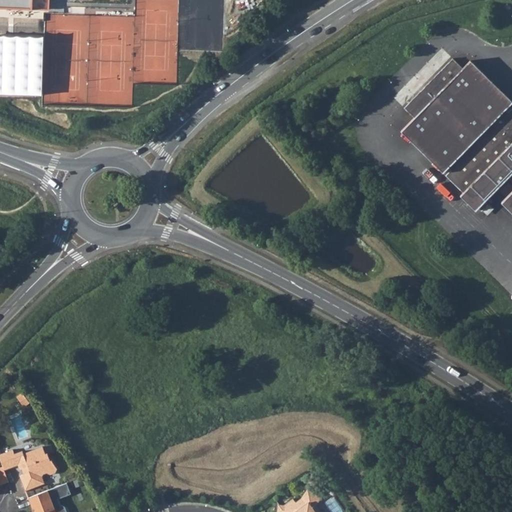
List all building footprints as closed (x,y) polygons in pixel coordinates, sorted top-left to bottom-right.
[(453,58),(404,107),(414,117),(404,127),(447,169),(448,167),(451,170),(446,175),(482,210),(488,204),(485,201),(509,177),(511,180),(511,190),(503,199),(511,207),(511,108),(509,111),(506,108),(511,103),(469,61),(463,68),(453,58)] [(511,100),(470,60),(469,61),(511,103),(511,102),(511,100)] [(404,127),(401,131),(443,172),(447,169),(404,127)] [(511,207),(503,199),(501,201),(511,211),(511,207)] [(13,449),(0,454),(0,458),(3,467),(4,469),(18,464),(20,468),(24,467),(26,472),(20,475),(26,490),(45,482),(43,477),(45,473),(48,472),(53,474),(56,473),(58,469),(52,460),(51,460),(48,453),(46,454),(43,446),(24,453),(23,451),(15,454),(13,449)] [(4,469),(3,467),(0,467),(0,483),(1,483),(8,480),(4,469)] [(65,482),(46,490),(54,511),(65,511),(63,507),(59,505),(56,499),(69,493),(65,482)] [(315,511),(310,504),(317,495),(307,488),(301,498),(295,501),(293,498),(284,504),(278,503),(276,511),(315,511)] [(46,490),(26,497),(32,511),(33,511),(34,511),(54,511),(49,500),(46,490)] [(315,511),(320,511),(316,505),(321,497),(317,495),(310,504),(315,511)]
